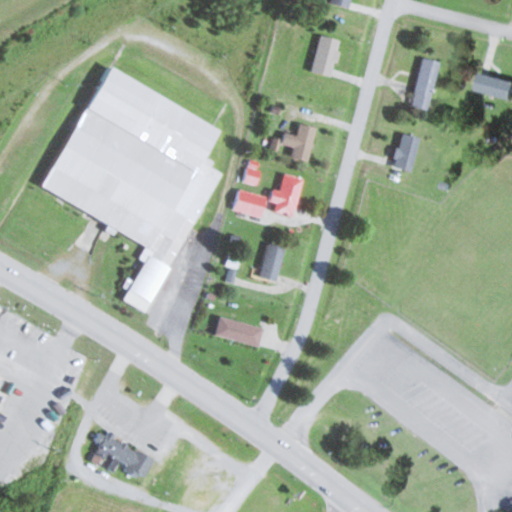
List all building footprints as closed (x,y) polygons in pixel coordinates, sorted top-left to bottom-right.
[(352,0),(331,0),(331,4),(351,8),(352,0)] [(333,77),(342,39),(322,34),(312,72),(333,77)] [(443,62),(425,57),(411,105),(429,110),(443,62)] [(106,63),(212,125),(145,244),(37,179),(106,63)] [(511,97),(511,78),(482,74),(479,92),(511,97)] [(310,161),(318,126),(300,123),(298,134),(286,132),(283,144),(295,146),(293,158),(310,161)] [(416,171),(420,135),(400,133),(396,168),(416,171)] [(276,212),(295,216),(303,178),(285,174),(281,190),(273,188),(270,200),(278,202),(276,212)] [(257,194),(241,191),(237,209),(252,213),(257,194)] [(260,277),(277,282),(287,247),(270,242),(260,277)] [(265,327),(221,316),(216,336),(260,347),(265,327)] [(0,418),(18,380),(0,371),(0,418)] [(128,464),(125,470),(145,480),(155,459),(102,432),(94,448),(128,464)] [(199,493),(210,501),(225,479),(215,471),(199,493)]
